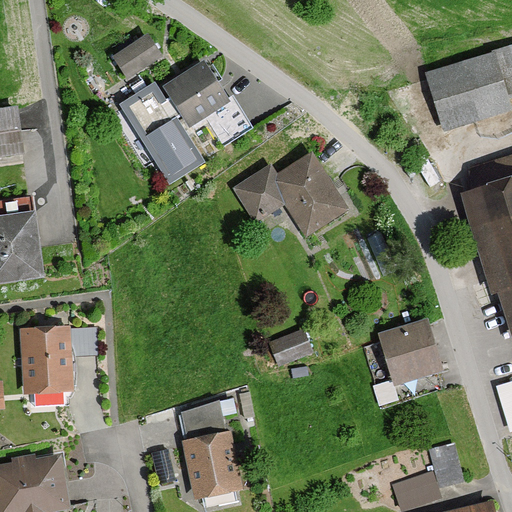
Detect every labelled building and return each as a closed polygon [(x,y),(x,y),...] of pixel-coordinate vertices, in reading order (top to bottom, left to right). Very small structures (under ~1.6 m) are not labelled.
[(122,81),(159,55),(145,33),(105,59),(122,81)] [(443,136),(511,115),(511,112),(495,55),(425,76),(443,136)] [(162,91),(187,126),(226,98),(201,63),(162,91)] [(199,161),(152,90),(125,108),(171,179),(199,161)] [(0,158),(21,156),(12,102),(0,103),(0,158)] [(303,239),(347,211),(307,149),(274,171),(269,163),(230,187),(254,224),(282,206),(303,239)] [(497,299),(511,346),(511,158),(468,171),(471,197),(461,200),(491,301),(497,299)] [(0,282),(39,278),(32,210),(0,213),(0,282)] [(67,321),(15,324),(18,396),(70,394),(67,321)] [(78,324),(80,349),(99,348),(98,323),(78,324)] [(393,391),(444,377),(428,323),(378,338),(393,391)] [(308,325),(273,335),(280,358),(315,348),(308,325)] [(511,376),(497,381),(511,428),(511,427),(511,376)] [(190,501),(239,491),(226,428),(178,438),(190,501)] [(429,447),(443,486),(468,477),(454,438),(429,447)] [(58,454),(0,464),(0,511),(57,511),(68,510),(58,454)] [(402,508),(443,494),(434,467),(393,481),(402,508)] [(434,511),(494,511),(491,499),(434,511)]
